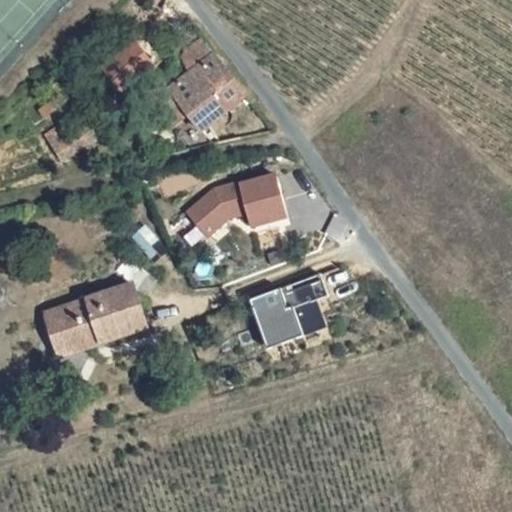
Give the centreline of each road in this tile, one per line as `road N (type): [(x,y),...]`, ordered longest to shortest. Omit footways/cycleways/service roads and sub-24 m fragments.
road 1 (unclassified): [(511,433),(190,0)]
road 2 (track): [(410,0),(350,95),(295,135),(0,200)]
